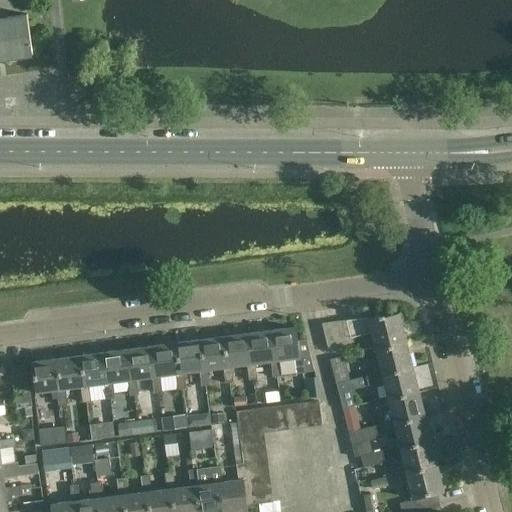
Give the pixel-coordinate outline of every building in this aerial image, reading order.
[(0,17),(0,59),(33,55),(28,14),(0,17)] [(371,333),(375,348),(376,351),(407,344),(401,318),(371,326),(369,317),(321,324),(327,348),(341,345),(340,341),(371,333)] [(275,361),(279,360),(294,358),(297,374),(305,373),(303,356),(300,356),(297,341),(296,326),(271,330),(275,361)] [(281,376),(279,360),(275,361),(271,330),(247,333),(251,364),(255,364),(271,361),(273,378),(281,376)] [(251,364),(247,333),(223,336),(227,367),(231,367),(247,365),(249,381),(257,380),(255,364),(251,364)] [(233,383),(231,367),(227,367),(223,336),(199,339),(204,370),(207,370),(223,368),(225,384),(233,383)] [(209,386),(207,370),(204,370),(199,339),(176,342),(180,374),(184,373),(199,371),(201,387),(209,386)] [(306,340),(297,341),(300,356),(303,356),(305,373),(314,372),(306,340)] [(186,389),(184,373),(180,374),(176,342),(152,346),(156,377),(160,376),(175,374),(177,390),(186,389)] [(413,368),(407,344),(376,351),(375,348),(359,352),(362,362),(378,358),(381,372),(382,376),(413,368)] [(162,392),(160,376),(156,377),(152,346),(128,349),(132,380),(136,379),(151,377),(154,393),(162,392)] [(128,349),(104,352),(108,383),(112,382),(128,380),(130,396),(138,395),(136,379),(132,380),(128,349)] [(114,398),(112,382),(108,383),(104,352),(80,355),(84,386),(88,386),(104,384),(106,400),(114,398)] [(90,401),(88,386),(84,386),(80,355),(56,359),(60,389),(65,389),(80,387),(82,403),(90,401)] [(67,405),(65,389),(60,389),(56,359),(32,362),(36,393),(51,391),(52,399),(57,398),(58,406),(67,405)] [(24,365),(10,367),(14,394),(28,392),(24,365)] [(419,393),(413,368),(382,376),(381,372),(365,376),(368,386),(384,382),(387,397),(388,400),(419,393)] [(359,388),(357,378),(338,382),(340,393),(359,388)] [(317,382),(303,384),(305,397),(319,395),(317,382)] [(0,404),(4,404),(3,399),(9,398),(8,390),(0,391),(0,404)] [(388,400),(387,397),(371,401),(374,410),(390,406),(393,421),(394,425),(425,417),(419,393),(388,400)] [(44,424),(59,423),(57,399),(43,400),(44,424)] [(322,425),(319,402),(306,403),(309,427),(322,425)] [(309,427),(306,403),(295,404),(298,428),(309,427)] [(298,428),(295,404),(283,406),(286,430),(298,428)] [(286,430),(283,406),(272,407),(275,431),(286,430)] [(260,409),(264,433),(275,431),(272,407),(260,409)] [(363,417),(361,407),(348,410),(350,420),(363,417)] [(265,443),(264,433),(260,409),(236,412),(241,447),(265,443)] [(0,424),(14,422),(13,418),(13,414),(0,415),(0,424)] [(225,422),(224,414),(210,416),(211,424),(225,422)] [(431,441),(425,417),(394,425),(393,421),(351,432),(354,444),(381,437),(380,435),(396,431),(400,446),(401,449),(431,441)] [(137,420),(139,434),(158,431),(156,418),(137,420)] [(119,436),(139,434),(137,420),(117,423),(119,436)] [(62,445),(61,433),(41,435),(42,447),(62,445)] [(164,435),(166,454),(177,453),(175,434),(164,435)] [(0,468),(3,468),(2,464),(0,449),(0,447),(16,446),(15,438),(0,439),(0,468)] [(402,456),(406,471),(406,474),(437,466),(431,441),(401,449),(400,446),(361,456),(364,468),(388,462),(388,460),(402,456)] [(243,458),(267,455),(265,443),(241,447),(243,458)] [(205,462),(217,461),(217,444),(205,444),(205,462)] [(84,457),(83,449),(73,451),(74,459),(84,457)] [(77,483),(70,454),(44,460),(51,490),(77,483)] [(246,469),(268,467),(267,455),(243,458),(244,463),(246,463),(246,469)] [(0,491),(6,491),(5,487),(4,477),(39,472),(38,464),(20,466),(19,461),(2,464),(3,468),(0,468),(0,491)] [(246,463),(244,463),(236,464),(239,480),(223,482),(219,483),(222,511),(232,511),(248,510),(248,506),(246,493),(245,481),(244,481),(248,480),(246,469),(246,463)] [(196,486),(199,511),(222,511),(219,483),(223,482),(221,466),(197,469),(199,485),(196,486)] [(444,491),(437,466),(406,474),(406,471),(390,475),(393,484),(409,480),(414,500),(402,503),(404,511),(407,511),(439,504),(437,493),(444,491)] [(245,481),(270,478),(268,467),(246,469),(248,480),(244,481),(245,481)] [(199,511),(196,486),(199,485),(197,469),(188,470),(190,486),(175,488),(172,489),(174,511),(199,511)] [(174,511),(172,489),(175,488),(173,472),(165,473),(167,489),(152,491),(148,492),(150,511),(174,511)] [(375,489),(391,485),(388,475),(372,479),(375,489)] [(150,511),(148,492),(152,491),(150,476),(141,477),(143,493),(128,495),(124,495),(126,511),(150,511)] [(246,493),(271,489),(270,478),(245,481),(246,493)] [(126,511),(124,495),(128,495),(126,479),(117,480),(119,496),(104,498),(100,498),(102,511),(126,511)] [(102,511),(100,498),(104,498),(102,482),(93,483),(95,499),(80,501),(76,501),(77,511),(102,511)] [(6,491),(0,491),(0,511),(8,511),(7,501),(12,500),(11,495),(22,493),(21,485),(5,487),(6,491)] [(77,511),(76,501),(80,501),(78,485),(70,486),(72,502),(51,505),(52,511),(77,511)] [(273,502),(271,489),(246,493),(248,506),(273,502)] [(24,502),(25,510),(24,511),(27,511),(43,510),(42,500),(24,502)]
